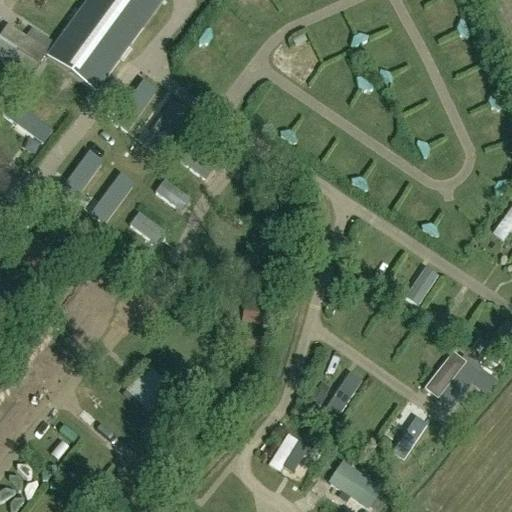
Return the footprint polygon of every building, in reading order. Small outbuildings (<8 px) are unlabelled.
[(90,0),(47,59),(95,95),(164,0),(90,0)] [(389,6),(368,9),(371,27),(392,24),(389,6)] [(225,15),(216,31),(234,41),(243,25),(225,15)] [(0,27),(0,55),(16,56),(17,28),(0,27)] [(209,81),(218,60),(199,51),(189,72),(209,81)] [(141,87),(114,121),(126,131),(153,96),(141,87)] [(14,108),(5,120),(40,146),(49,134),(14,108)] [(171,108),(144,143),(156,152),(183,118),(171,108)] [(483,113),(487,141),(506,138),(502,111),(483,113)] [(203,182),(213,171),(191,152),(181,163),(203,182)] [(87,157),(60,192),(72,201),(99,167),(87,157)] [(119,181),(92,215),(104,225),(131,190),(119,181)] [(393,206),(401,191),(385,182),(377,197),(393,206)] [(166,184),(157,196),(180,212),(189,200),(166,184)] [(481,186),(469,198),(483,212),(495,199),(481,186)] [(421,218),(432,202),(417,191),(405,207),(421,218)] [(511,207),(492,229),(504,240),(511,231),(511,207)] [(144,216),(133,228),(157,249),(167,237),(144,216)] [(11,242),(22,262),(41,253),(31,232),(11,242)] [(255,271),(257,288),(280,285),(278,269),(255,271)] [(123,304),(83,271),(72,285),(111,318),(123,304)] [(0,284),(0,303),(16,316),(26,304),(0,284)] [(458,336),(481,301),(464,291),(442,325),(458,336)] [(244,307),(241,323),(263,326),(265,310),(244,307)] [(87,350),(48,318),(37,332),(76,364),(87,350)] [(511,321),(505,318),(492,342),(509,351),(511,345),(511,321)] [(237,333),(234,350),(255,354),(258,337),(237,333)] [(146,414),(168,391),(147,370),(125,393),(146,414)] [(314,396),(325,402),(333,388),(322,382),(314,396)] [(326,405),(340,412),(348,397),(335,389),(326,405)] [(32,424),(0,397),(0,420),(20,438),(32,424)] [(405,449),(422,417),(411,411),(394,443),(405,449)] [(290,433),(269,463),(283,472),(303,442),(290,433)] [(371,479),(343,460),(330,480),(359,498),(371,479)]
